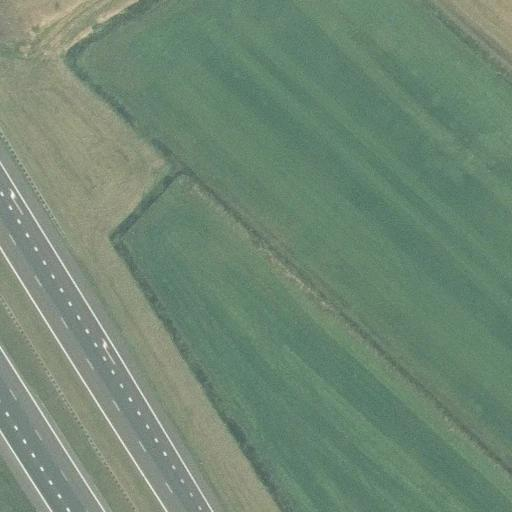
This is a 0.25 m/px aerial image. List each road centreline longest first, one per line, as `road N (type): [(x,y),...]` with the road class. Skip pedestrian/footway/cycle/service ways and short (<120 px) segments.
road 1 (motorway): [(186,511),(0,218)]
road 2 (motorway): [(0,374),(88,511)]
